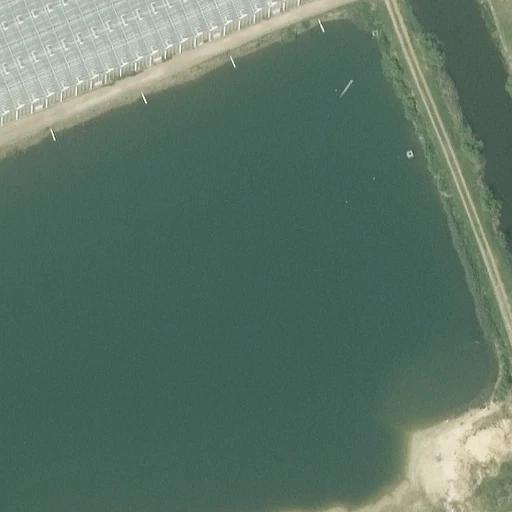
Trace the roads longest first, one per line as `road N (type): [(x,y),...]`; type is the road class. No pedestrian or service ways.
road 1 (track): [(0,136),(335,0)]
road 2 (track): [(511,327),(388,0)]
